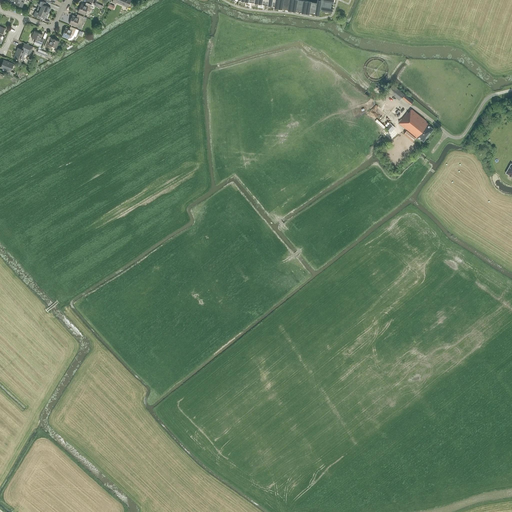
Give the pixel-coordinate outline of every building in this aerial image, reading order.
[(40,9),(48,13),(51,8),(45,5),(46,3),(40,0),(38,5),(41,6),(40,9)] [(237,0),(272,6),(272,4),(275,5),(274,8),(319,15),(320,9),(322,9),(322,11),(332,13),(334,0),(317,0),(317,3),(312,2),(304,0),(303,1),(300,0),(237,0)] [(85,5),(81,4),(78,12),(84,15),(86,11),(89,12),(91,6),(94,8),(94,6),(86,3),(85,5)] [(46,18),(48,13),(40,9),(40,10),(37,9),(36,11),(35,11),(33,16),(39,18),(40,16),(46,18)] [(76,17),(72,15),(69,24),(76,26),(77,22),(80,23),(83,16),(77,14),(76,17)] [(65,28),(62,36),(68,39),(68,40),(69,40),(70,40),(71,40),(73,39),(73,38),(74,37),(74,36),(73,36),(76,29),(73,27),(70,26),(69,29),(65,28)] [(34,31),(31,38),(35,39),(34,42),(41,45),(44,39),(41,38),(42,34),(34,31)] [(59,41),(51,38),(49,42),(46,40),(44,46),(51,49),(52,46),(56,48),(59,41)] [(21,49),(18,48),(14,58),(22,61),(25,52),(30,54),(31,53),(33,54),(35,51),(32,50),(33,47),(24,43),(21,49)] [(13,64),(3,60),(0,67),(7,70),(6,73),(13,75),(14,73),(10,71),(13,64)] [(405,94),(393,84),(388,91),(399,100),(405,94)] [(413,102),(405,95),(402,98),(411,105),(413,102)] [(423,141),(433,129),(429,125),(426,122),(426,121),(411,109),(408,113),(408,112),(400,121),(399,120),(398,121),(399,122),(399,123),(407,130),(416,137),(418,139),(419,137),(423,141)] [(378,117),(376,119),(384,127),(386,125),(378,117)] [(391,132),(395,127),(390,123),(386,128),(391,132)] [(416,137),(407,130),(404,134),(413,141),(416,137)]
